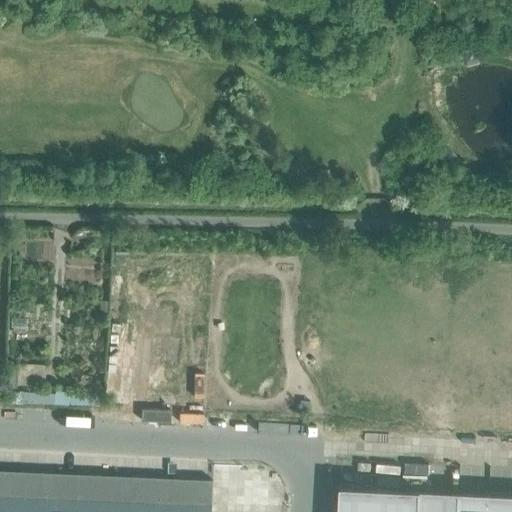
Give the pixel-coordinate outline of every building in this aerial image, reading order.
[(446,164),(455,156),(447,147),(438,155),(446,164)] [(260,311),(258,340),(323,343),(324,314),(260,311)] [(323,343),(322,354),(348,355),(350,316),(324,314),(323,343)] [(350,316),(348,355),(373,357),(375,317),(350,316)] [(375,317),(373,357),(398,358),(400,318),(375,317)] [(400,318),(398,358),(424,359),(426,320),(400,318)] [(426,320),(424,359),(449,361),(451,321),(426,320)] [(451,321),(449,361),(475,362),(477,322),(451,321)] [(477,322),(475,362),(500,363),(502,323),(477,322)] [(511,323),(502,323),(500,363),(511,363),(511,323)] [(258,340),(257,369),(321,372),(322,354),(323,343),(258,340)] [(321,372),(320,401),(345,402),(348,355),(322,354),(321,372)] [(348,355),(345,402),(371,403),(373,357),(348,355)] [(373,357),(371,403),(396,405),(398,358),(373,357)] [(398,358),(396,405),(421,406),(424,359),(398,358)] [(424,359),(421,406),(447,407),(449,361),(424,359)] [(449,361),(447,407),(472,409),(475,362),(449,361)] [(475,362),(472,409),(498,410),(500,363),(475,362)] [(511,363),(500,363),(498,410),(511,410),(511,363)] [(257,369),(255,398),(320,401),(321,372),(257,369)] [(0,511),(209,511),(211,490),(212,480),(53,473),(0,470),(0,511)] [(338,511),(418,511),(420,489),(340,485),(338,511)] [(458,511),(459,491),(420,489),(418,511),(458,511)] [(488,511),(490,493),(459,491),(458,511),(488,511)] [(488,511),(511,511),(511,493),(490,493),(488,511)]
